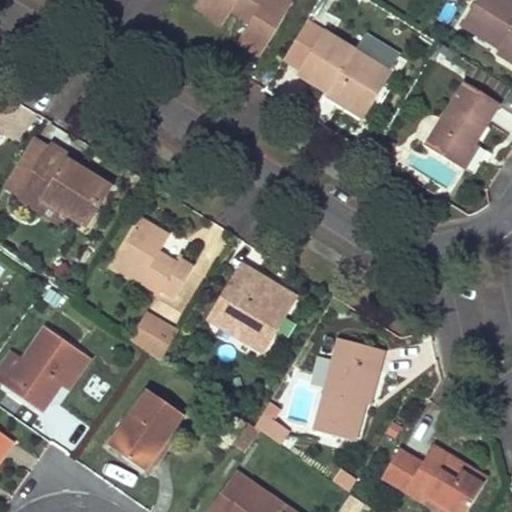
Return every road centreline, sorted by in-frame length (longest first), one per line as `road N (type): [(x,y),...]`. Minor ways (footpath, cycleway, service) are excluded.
road 1 (residential): [(0,5),(348,227),(375,240),(426,245)]
road 2 (residential): [(426,245),(459,368),(487,382),(511,375)]
